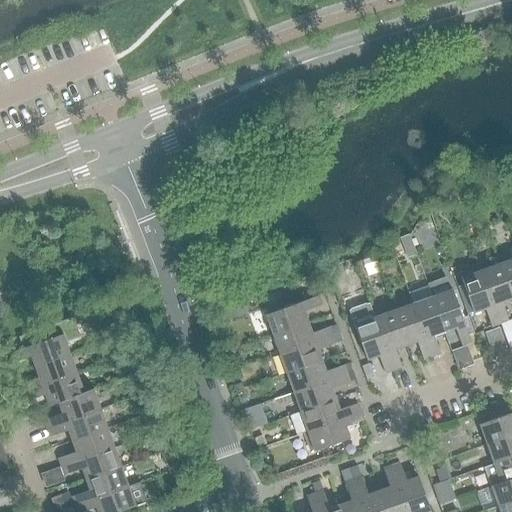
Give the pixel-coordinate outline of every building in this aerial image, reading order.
[(471,179),(477,196),(489,192),(483,175),(471,179)] [(429,213),(426,205),(421,207),(424,215),(429,213)] [(511,257),(498,263),(511,299),(511,298),(511,257)] [(498,263),(479,270),(497,323),(506,320),(500,303),(511,299),(498,263)] [(489,326),(497,323),(479,270),(459,277),(462,286),(472,313),(483,309),(489,326)] [(472,313),(462,286),(457,288),(467,315),(472,313)] [(451,289),(431,296),(443,332),(454,328),(460,345),(470,342),(468,335),(462,319),(451,289)] [(304,301),(302,295),(301,294),(275,303),(275,304),(277,310),(304,301)] [(303,312),(320,305),(317,296),(277,310),(263,315),(271,335),(307,322),(303,312)] [(431,296),(411,303),(430,356),(438,353),(432,336),(443,332),(431,296)] [(411,303),(392,310),(405,346),(415,342),(422,359),(430,356),(411,303)] [(392,310),(373,317),(392,370),(400,367),(394,350),(405,346),(392,310)] [(21,348),(10,352),(13,362),(31,356),(34,365),(70,353),(65,340),(78,335),(71,316),(17,335),(21,348)] [(383,373),(392,370),(373,317),(353,324),(365,360),(377,356),(383,373)] [(462,319),(468,335),(473,333),(467,317),(462,319)] [(311,333),(307,322),(271,335),(278,354),(331,336),(328,327),(311,333)] [(334,344),(331,336),(278,354),(285,374),(321,361),(317,350),(334,344)] [(23,392),(77,373),(70,353),(34,365),(38,377),(20,384),(23,392)] [(324,371),(321,361),(285,374),(291,393),(345,373),(342,365),(324,371)] [(342,365),(345,373),(351,371),(348,363),(342,365)] [(370,374),(367,365),(361,367),(364,376),(370,374)] [(229,371),(232,381),(241,378),(238,368),(229,371)] [(83,392),(77,373),(23,392),(26,400),(45,394),(49,406),(58,402),(84,392),(83,392)] [(291,393),(298,412),(334,399),(331,389),(348,382),(345,373),(291,393)] [(93,388),(83,392),(84,392),(58,402),(62,412),(43,418),(46,427),(100,408),(93,388)] [(305,431),(359,412),(356,404),(338,410),(334,399),(298,412),(289,415),(296,434),(305,431)] [(265,401),(252,406),(259,424),(273,419),(265,401)] [(107,428),(100,408),(46,427),(50,435),(67,429),(71,440),(107,428)] [(344,427),(362,420),(359,412),(305,431),(313,451),(348,438),(344,427)] [(485,445),(511,434),(511,412),(478,424),(485,445)] [(113,446),(107,428),(71,440),(75,451),(57,457),(60,465),(113,446)] [(492,464),(511,456),(511,434),(485,445),(492,464)] [(262,436),(253,439),(256,448),(265,444),(262,436)] [(161,442),(164,450),(170,448),(167,439),(161,442)] [(120,465),(113,446),(60,465),(63,474),(81,468),(85,479),(120,465)] [(162,454),(168,471),(184,465),(178,448),(162,454)] [(435,451),(426,454),(430,464),(439,461),(435,451)] [(511,478),(511,456),(492,464),(498,483),(499,484),(511,478)] [(394,465),(398,463),(396,457),(388,460),(391,466),(394,465)] [(394,465),(391,466),(406,511),(429,511),(430,511),(417,477),(405,481),(398,463),(394,465)] [(127,485),(120,465),(85,479),(88,489),(71,496),(74,504),(127,485)] [(388,487),(377,490),(385,511),(406,511),(391,466),(382,469),(388,487)] [(434,471),(438,482),(450,478),(446,467),(434,471)] [(339,471),(343,483),(352,480),(348,468),(339,471)] [(360,476),(352,480),(363,511),(385,511),(377,490),(367,494),(360,476)] [(496,506),(511,500),(511,478),(499,484),(498,483),(489,486),(496,506)] [(349,501),(339,505),(341,511),(363,511),(352,480),(343,483),(349,501)] [(448,480),(432,486),(435,495),(451,489),(448,480)] [(311,485),(314,493),(322,490),(319,482),(311,485)] [(116,511),(134,505),(127,485),(74,504),(76,511),(78,511),(95,506),(96,511),(116,511)] [(314,493),(313,494),(319,511),(341,511),(339,505),(328,508),(322,490),(314,493)] [(319,511),(313,494),(305,497),(310,511),(319,511)] [(498,511),(511,511),(511,500),(496,506),(498,511)]
